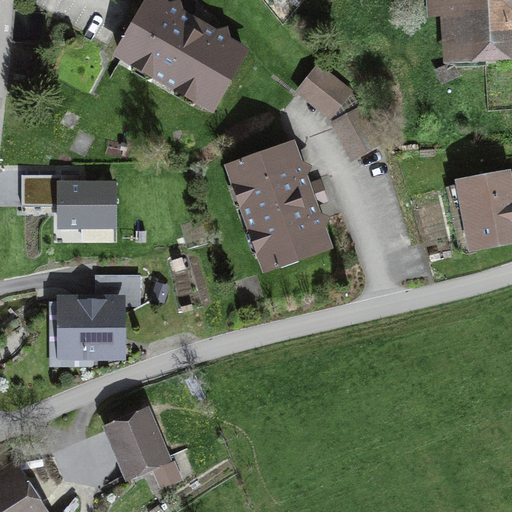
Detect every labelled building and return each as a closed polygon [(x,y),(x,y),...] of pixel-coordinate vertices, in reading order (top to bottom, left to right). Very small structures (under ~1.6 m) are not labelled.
[(167,6),(156,0),(147,0),(118,51),(210,104),(242,49),(226,40),(223,31),(215,34),(202,27),(210,14),(197,6),(189,19),(177,12),(175,4),(167,6)] [(511,0),(432,0),(433,12),(455,10),(458,65),(484,64),(483,53),(511,51),(511,0)] [(331,114),(350,91),(318,65),(300,89),(331,114)] [(445,79),(455,73),(451,65),(440,71),(445,79)] [(381,142),(362,107),(335,121),(354,157),(381,142)] [(231,166),(267,265),(327,244),(320,226),(324,218),(316,215),(313,204),(327,199),(320,179),(305,184),(302,174),(306,166),(298,163),(291,145),(231,166)] [(511,176),(452,188),(457,211),(467,209),(475,248),(511,240),(511,207),(510,208),(509,202),(511,201),(511,176)] [(115,186),(59,187),(59,230),(115,230),(115,186)] [(117,352),(117,304),(65,304),(65,352),(117,352)] [(108,428),(126,474),(165,458),(147,413),(108,428)] [(0,511),(45,511),(23,477),(0,491),(0,511)]
